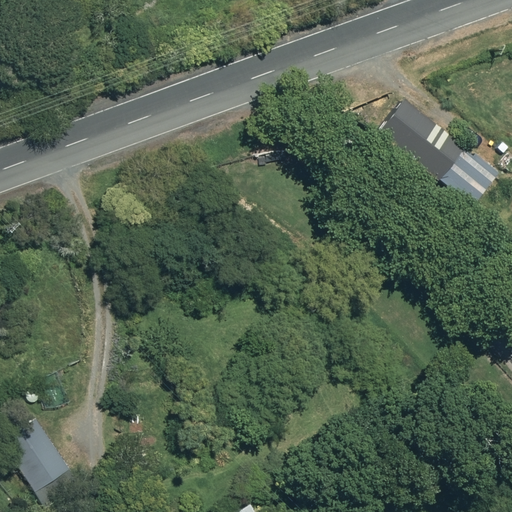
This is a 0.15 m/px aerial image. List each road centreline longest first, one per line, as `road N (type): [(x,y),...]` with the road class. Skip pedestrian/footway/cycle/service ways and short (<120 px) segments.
road 1 (tertiary): [(0,171),(474,0)]
road 2 (unknown): [(272,72),(511,351)]
